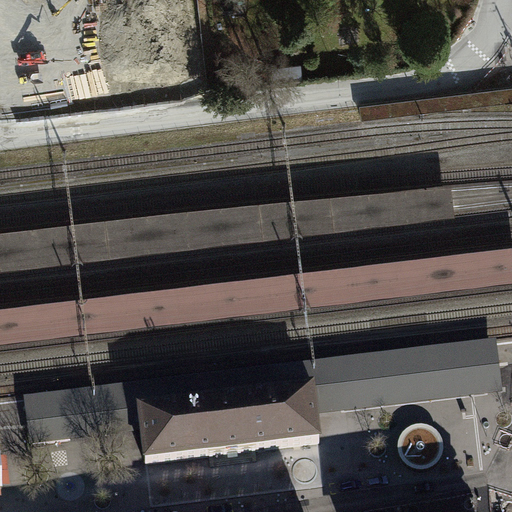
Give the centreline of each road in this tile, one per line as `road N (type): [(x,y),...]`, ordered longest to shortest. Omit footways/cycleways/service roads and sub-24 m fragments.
road 1 (residential): [(0,137),(424,81),(483,49),(503,0)]
road 2 (residential): [(314,511),(511,480)]
